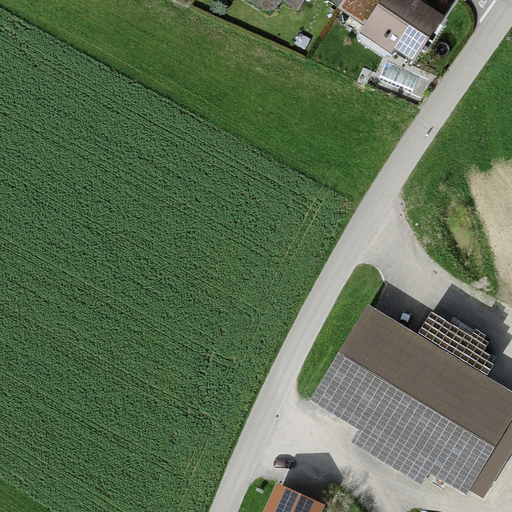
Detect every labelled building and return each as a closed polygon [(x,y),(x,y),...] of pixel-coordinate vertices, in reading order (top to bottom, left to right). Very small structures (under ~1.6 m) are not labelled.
[(307,0),(261,0),(295,21),(307,0)] [(360,0),(342,0),(338,7),(351,15),(360,0)] [(447,21),(412,0),(387,0),(362,34),(416,65),(447,21)] [(483,381),(370,314),(318,399),(430,467),(483,381)] [(314,511),(316,509),(280,492),(270,511),(314,511)]
